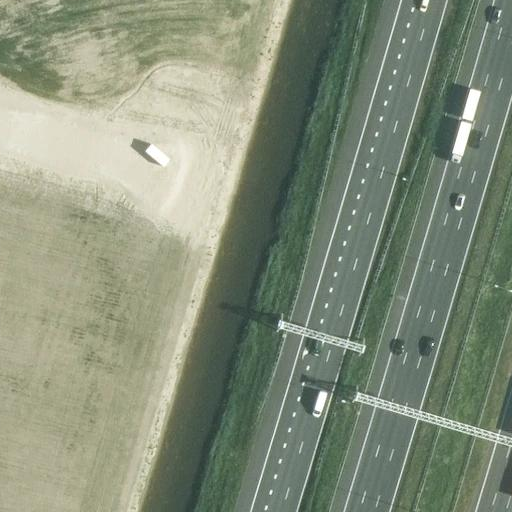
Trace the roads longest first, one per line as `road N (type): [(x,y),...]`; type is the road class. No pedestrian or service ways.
road 1 (motorway): [(422,0),(274,511)]
road 2 (motorway): [(511,9),(365,511)]
road 3 (unclassified): [(0,127),(215,183)]
